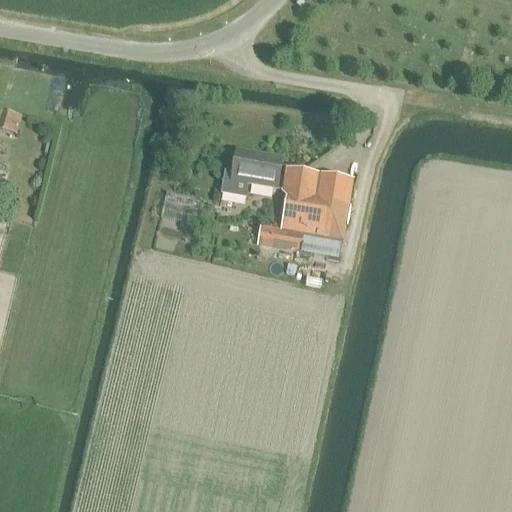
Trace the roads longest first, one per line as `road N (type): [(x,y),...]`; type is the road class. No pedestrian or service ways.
road 1 (unclassified): [(226,39),(142,54),(0,30)]
road 2 (unclassified): [(395,96),(255,74),(226,39)]
